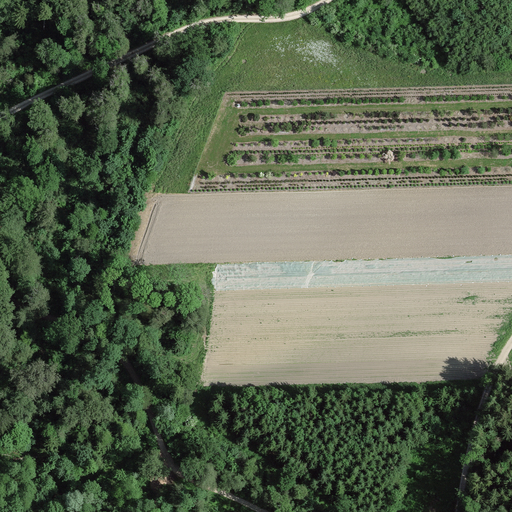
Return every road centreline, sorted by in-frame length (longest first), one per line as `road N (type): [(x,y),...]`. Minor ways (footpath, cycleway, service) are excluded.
road 1 (track): [(0,291),(112,347),(141,386),(178,471),(261,511)]
road 2 (track): [(327,0),(296,15),(189,27),(0,119)]
road 3 (track): [(459,511),(489,385),(511,342)]
